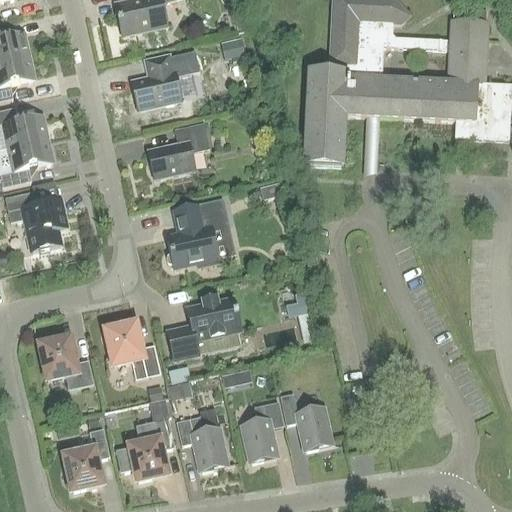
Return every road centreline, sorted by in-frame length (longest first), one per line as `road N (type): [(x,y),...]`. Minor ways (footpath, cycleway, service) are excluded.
road 1 (residential): [(39,511),(0,336),(23,310),(113,286),(125,258),(70,0)]
road 2 (residential): [(480,511),(465,495),(437,485),(252,511)]
